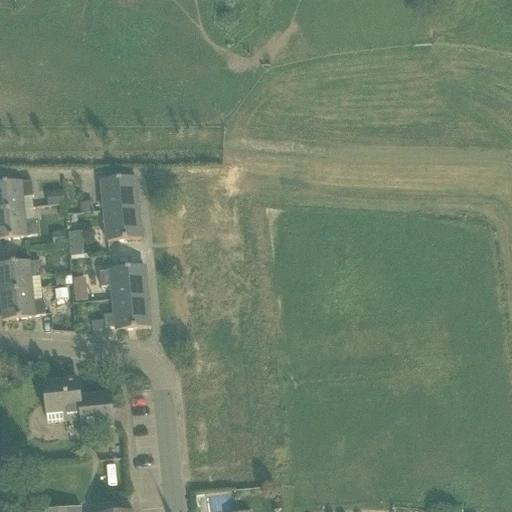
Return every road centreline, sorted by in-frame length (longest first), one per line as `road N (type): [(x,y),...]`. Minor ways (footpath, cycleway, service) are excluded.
road 1 (tertiary): [(173,511),(160,382),(139,360),(0,348)]
road 2 (unknown): [(148,369),(161,340),(141,145)]
